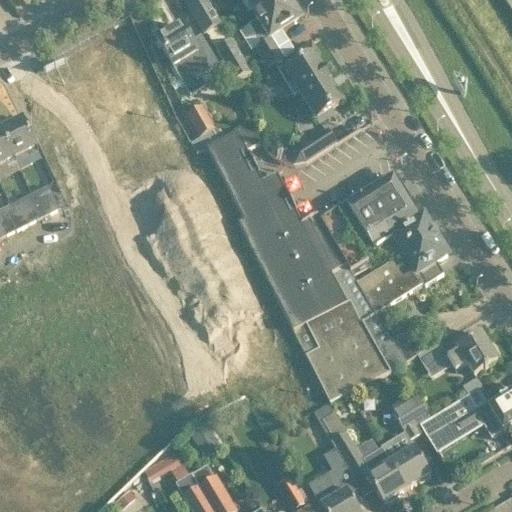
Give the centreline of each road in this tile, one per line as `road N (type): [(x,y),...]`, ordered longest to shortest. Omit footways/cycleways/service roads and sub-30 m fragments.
road 1 (residential): [(321,0),(511,309)]
road 2 (secondary): [(511,212),(422,70)]
